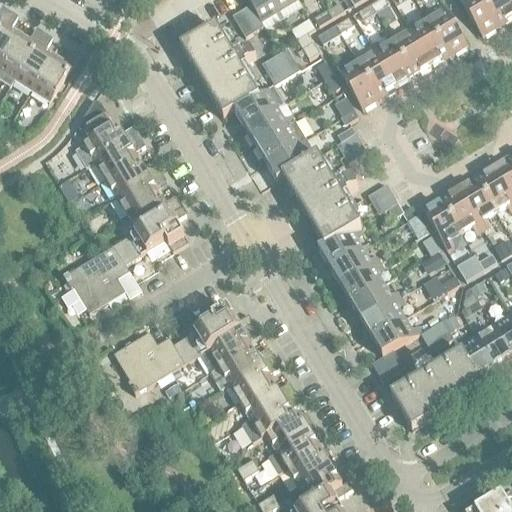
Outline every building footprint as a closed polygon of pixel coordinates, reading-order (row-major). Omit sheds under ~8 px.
[(245,0),(261,25),(279,14),(270,0),(245,0)] [(270,0),(279,14),(298,3),(295,0),(270,0)] [(349,0),(349,1),(354,9),(367,2),(365,0),(349,0)] [(383,0),(371,8),(376,17),(389,9),(383,0)] [(493,31),(499,27),(482,0),(468,0),(468,1),(467,0),(457,0),(482,41),(495,33),(493,31)] [(482,0),(499,27),(511,19),(511,9),(506,0),(482,0)] [(340,6),(326,14),(332,23),(345,15),(340,6)] [(439,18),(428,24),(448,58),(454,54),(455,57),(468,49),(442,7),(435,11),(439,18)] [(251,8),(232,19),(246,41),(264,30),(251,8)] [(371,8),(358,16),(363,24),(376,17),(371,8)] [(0,28),(9,15),(1,10),(0,10),(0,28)] [(319,30),(332,23),(326,14),(314,22),(319,30)] [(9,15),(0,28),(0,66),(14,44),(5,39),(17,20),(9,15)] [(349,21),(335,29),(341,38),(354,30),(349,21)] [(291,34),(302,52),(309,63),(320,57),(313,46),(308,37),(315,33),(309,22),(291,34)] [(413,24),(407,28),(431,68),(448,58),(428,24),(418,31),(413,24)] [(404,39),(393,45),(414,79),(431,68),(407,28),(400,32),(404,39)] [(216,29),(180,51),(191,69),(202,86),(212,104),(224,122),(234,116),(234,115),(259,100),(258,98),(253,90),(222,40),(216,29)] [(341,38),(335,29),(318,40),(323,49),(341,38)] [(14,44),(0,66),(0,84),(9,90),(15,82),(43,37),(35,32),(23,50),(14,44)] [(43,37),(15,82),(32,93),(49,66),(40,61),(51,42),(43,37)] [(379,45),(372,49),(396,89),(414,79),(393,45),(383,52),(379,45)] [(369,60),(358,66),(379,100),(396,89),(372,49),(365,53),(369,60)] [(246,52),(238,57),(245,67),(256,60),(253,55),(250,50),(246,52)] [(287,53),(280,57),(294,78),(300,74),(287,53)] [(49,66),(32,93),(50,104),(79,59),(70,54),(58,72),(49,66)] [(275,90),(294,78),(280,57),(262,68),(275,90)] [(316,71),(324,84),(333,79),(325,66),(316,71)] [(344,66),(336,71),(362,113),(375,106),(373,103),(379,100),(358,66),(348,73),(344,66)] [(332,97),(341,91),(333,79),(324,84),(332,97)] [(259,100),(234,115),(234,116),(244,132),(278,112),(271,101),(278,97),(273,89),(258,98),(259,100)] [(342,121),(354,113),(346,101),(334,108),(342,121)] [(278,112),(244,132),(255,149),(295,125),(291,118),(284,123),(278,112)] [(345,129),(358,121),(354,113),(342,121),(340,122),(345,129)] [(86,172),(95,167),(140,140),(134,129),(125,135),(127,138),(124,140),(117,129),(114,131),(106,119),(82,133),(90,145),(75,154),(86,172)] [(295,125),(255,149),(266,167),(299,147),(306,143),(295,125)] [(348,167),(367,156),(356,137),(337,149),(348,167)] [(146,150),(140,140),(95,167),(105,184),(138,164),(132,154),(136,152),(138,155),(146,150)] [(299,147),(266,167),(277,186),(283,182),(282,181),(317,161),(316,159),(306,143),(299,147)] [(317,161),(282,181),(283,182),(294,200),(300,211),(307,221),(313,233),(324,250),(325,251),(359,230),(359,232),(361,231),(349,211),(336,189),(329,178),(318,159),(316,159),(317,161)] [(511,162),(511,161),(494,172),(511,202),(511,162)] [(145,175),(138,164),(105,184),(116,202),(161,175),(155,164),(146,169),(149,173),(145,175)] [(511,202),(494,172),(476,183),(496,216),(507,209),(511,216),(511,215),(511,202)] [(167,185),(161,175),(116,202),(127,219),(160,199),(153,189),(157,186),(159,190),(167,185)] [(352,180),(340,187),(343,193),(346,197),(358,190),(352,180)] [(486,222),(496,216),(476,183),(459,193),(483,233),(490,229),(486,222)] [(379,218),(391,211),(398,207),(386,188),(368,200),(379,218)] [(459,193),(441,204),(461,237),(472,231),(476,237),(483,233),(459,193)] [(166,210),(160,199),(127,219),(137,236),(182,208),(176,199),(168,204),(170,208),(166,210)] [(422,212),(448,255),(455,250),(451,244),(461,237),(441,204),(436,207),(435,205),(422,212)] [(404,219),(408,225),(418,219),(412,209),(402,215),(398,207),(391,211),(398,223),(404,219)] [(137,236),(114,250),(125,269),(166,245),(173,256),(188,247),(175,225),(187,218),(182,208),(137,236)] [(416,238),(426,232),(418,219),(408,225),(416,238)] [(319,253),(318,254),(329,272),(363,252),(356,241),(363,237),(359,232),(359,230),(325,251),(324,250),(320,253),(319,253)] [(431,260),(439,255),(431,241),(423,246),(431,260)] [(94,250),(91,244),(89,242),(82,246),(87,255),(94,250)] [(511,249),(508,243),(494,251),(497,255),(502,264),(511,258),(511,257),(511,249)] [(73,292),(89,318),(126,296),(118,284),(130,276),(125,269),(114,250),(64,281),(71,293),(73,292)] [(363,252),(329,272),(340,290),(380,266),(376,259),(369,263),(363,252)] [(439,255),(430,261),(436,270),(444,265),(439,255)] [(491,257),(479,265),(484,272),(496,265),(491,257)] [(380,266),(340,290),(351,307),(384,287),(377,277),(384,273),(380,266)] [(505,271),(494,278),(498,285),(509,278),(505,271)] [(447,297),(460,289),(455,281),(442,289),(447,297)] [(487,295),(481,286),(471,292),(477,302),(487,295)] [(384,287),(351,307),(361,325),(401,301),(397,294),(390,298),(384,287)] [(467,294),(464,309),(465,311),(477,304),(470,293),(467,294)] [(401,301),(361,325),(372,343),(405,323),(399,312),(405,307),(401,301)] [(214,325),(174,349),(185,368),(208,355),(254,328),(248,318),(236,326),(223,304),(207,313),(214,325)] [(511,321),(510,319),(492,329),(511,361),(511,321)] [(427,325),(431,332),(439,327),(435,320),(427,325)] [(452,320),(444,325),(449,335),(458,330),(452,320)] [(405,323),(372,343),(383,361),(423,336),(418,329),(412,333),(405,323)] [(442,325),(439,327),(431,332),(420,338),(431,357),(454,343),(442,325)] [(260,337),(254,328),(208,355),(219,372),(252,352),(245,341),(249,339),(251,342),(260,337)] [(511,361),(492,329),(475,340),(495,373),(511,362),(511,361)] [(185,368),(174,349),(170,342),(158,349),(150,337),(113,358),(129,385),(127,386),(135,399),(185,368)] [(475,340),(457,351),(460,356),(461,356),(478,384),(479,383),(495,373),(475,340)] [(258,362),(252,352),(219,372),(210,377),(221,394),(229,389),(275,362),(268,351),(260,357),(262,360),(258,362)] [(372,367),(383,386),(405,373),(394,354),(372,367)] [(409,387),(390,398),(412,434),(430,423),(448,412),(465,402),(484,391),(480,385),(479,383),(478,384),(461,356),(460,356),(443,366),(426,377),(409,387)] [(422,358),(412,364),(416,371),(419,376),(429,370),(428,368),(422,358)] [(229,389),(240,406),(273,386),(266,376),(270,374),(272,377),(281,372),(275,362),(229,389)] [(279,397),(273,386),(240,406),(250,424),(296,396),(289,386),(281,391),(283,395),(279,397)] [(253,447),(266,439),(266,438),(294,421),(288,411),(291,408),(293,412),(302,407),(296,396),(250,424),(242,429),(253,447)] [(299,418),(294,421),(266,438),(266,439),(277,456),(310,436),(299,418)] [(279,479),(287,474),(321,454),(310,436),(277,456),(268,461),(279,479)] [(298,491),(331,471),(321,454),(287,474),(298,491)] [(253,463),(245,468),(252,479),(259,475),(253,463)] [(237,473),(244,484),(252,479),(245,468),(237,473)] [(298,491),(308,508),(342,489),(331,471),(298,491)] [(339,511),(335,504),(354,493),(349,485),(342,489),(308,508),(302,511),(339,511)] [(274,498),(266,503),(271,511),(276,511),(281,510),(274,498)] [(509,511),(501,498),(477,511),(509,511)] [(258,508),(260,511),(271,511),(266,503),(258,508)]
